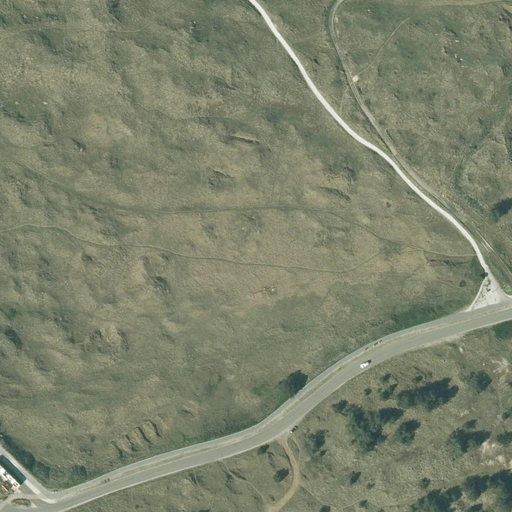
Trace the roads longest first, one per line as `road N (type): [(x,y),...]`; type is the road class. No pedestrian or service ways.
road 1 (tertiary): [(511,312),(393,349),(341,377),(274,430),(36,511)]
road 2 (unknown): [(334,0),(327,27),(350,95),(376,136),(511,274)]
